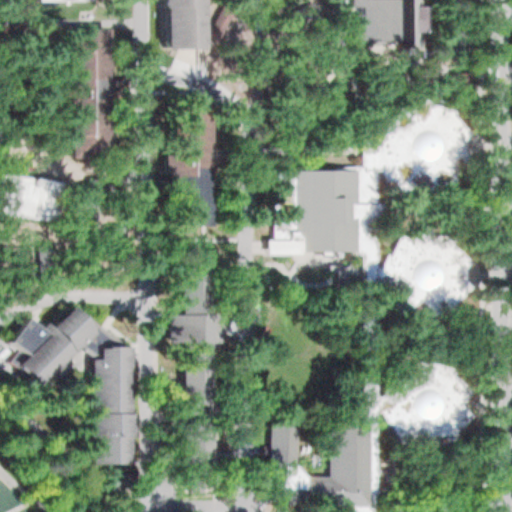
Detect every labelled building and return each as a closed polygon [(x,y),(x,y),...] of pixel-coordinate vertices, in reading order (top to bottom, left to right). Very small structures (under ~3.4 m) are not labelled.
[(195,0),(197,48),(157,47),(156,6),(153,6),(152,0),(195,0)] [(347,0),(422,0),(423,40),(350,44),(347,0)] [(221,19),(211,16),(203,42),(213,45),(221,19)] [(61,28),(61,93),(54,92),(54,107),(62,107),(62,151),(103,152),(101,28),(61,28)] [(166,97),(203,98),(202,223),(165,222),(164,177),(157,177),(156,153),(166,154),(166,97)] [(397,106),(428,98),(457,117),(464,145),(447,173),(419,186),(396,178),(377,162),(358,161),(358,149),(359,136),(368,136),(378,137),(380,128),(397,106)] [(268,168),(370,172),(371,208),(371,253),(356,253),(294,251),(294,255),(258,255),(259,239),(266,239),(268,168)] [(0,173),(53,180),(49,221),(0,214),(0,173)] [(121,183),(93,179),(92,194),(99,196),(118,200),(121,183)] [(99,196),(96,228),(75,226),(80,191),(92,194),(99,196)] [(423,226),(463,244),(470,271),(460,303),(447,309),(413,315),(390,298),(375,284),(375,267),(393,237),(423,226)] [(29,243),(49,242),(50,284),(31,285),(29,243)] [(201,252),(173,252),(173,310),(164,310),(163,341),(174,341),(174,401),(203,401),(203,342),(218,341),(217,313),(203,313),(201,252)] [(356,253),(359,423),(366,423),(366,503),(370,503),(375,504),(375,414),(375,391),(375,284),(375,267),(375,253),(371,253),(356,253)] [(60,309),(89,333),(30,383),(10,361),(21,353),(1,339),(20,317),(37,328),(60,309)] [(121,345),(120,461),(81,460),(84,344),(121,345)] [(444,366),(469,385),(464,421),(447,437),(411,444),(392,431),(375,414),(375,391),(398,365),(418,357),(444,366)] [(173,422),(203,422),(203,471),(193,471),(193,488),(183,488),(183,472),(173,472),(173,422)] [(291,424),(268,423),(263,484),(274,498),(366,503),(366,423),(359,423),(325,423),(323,475),(302,475),(290,466),(291,424)]
